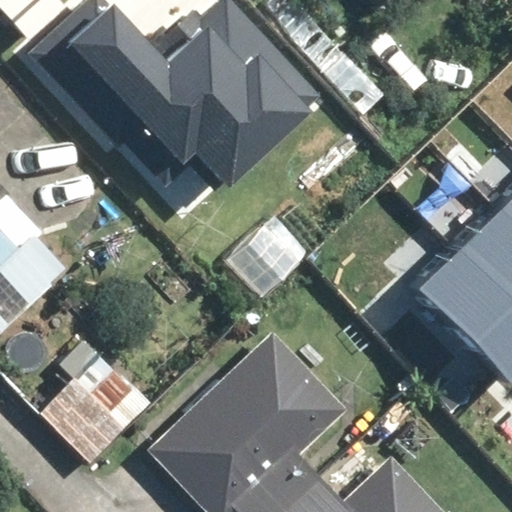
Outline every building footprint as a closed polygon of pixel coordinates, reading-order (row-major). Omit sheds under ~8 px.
[(107,0),(52,0),(10,39),(103,140),(129,116),(167,157),(184,142),(211,170),(307,83),(231,0),(198,0),(149,45),(107,0)] [(381,94),(302,11),(280,31),(359,115),(381,94)] [(305,169),(260,126),(198,191),(283,272),(300,253),(277,231),(304,203),(310,209),(339,178),(317,157),(305,169)] [(511,146),(393,266),(509,382),(511,378),(511,146)] [(434,511),(270,340),(154,451),(212,511),(434,511)] [(45,414),(75,448),(128,401),(98,368),(45,414)]
